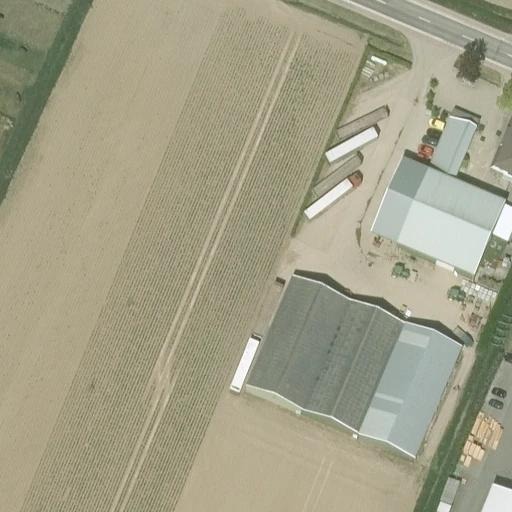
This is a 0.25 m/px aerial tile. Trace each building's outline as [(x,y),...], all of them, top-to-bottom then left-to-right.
[(381,148),(372,136),(397,117),(381,97),(355,118),(363,127),(342,143),(353,156),(330,174),(337,183),(381,148)] [(511,121),(490,172),(511,181),(511,121)] [(473,281),(485,252),(505,202),(455,181),(474,133),(447,122),(395,249),(473,281)] [(412,463),(459,352),(290,280),(243,391),(412,463)] [(511,511),(511,501),(491,493),(483,511),(511,511)]
